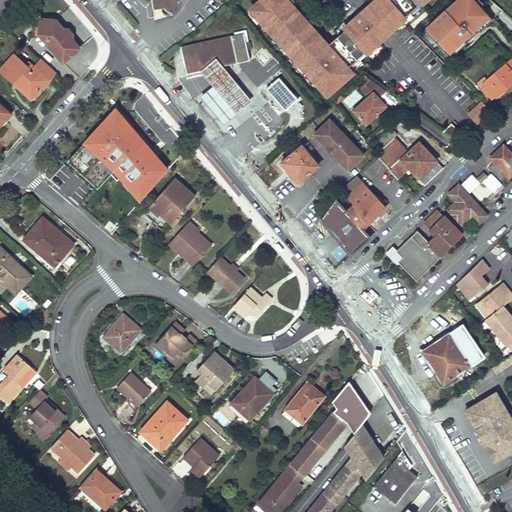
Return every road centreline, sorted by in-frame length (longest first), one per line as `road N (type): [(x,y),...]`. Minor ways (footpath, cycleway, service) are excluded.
road 1 (primary): [(331,290),(132,52)]
road 2 (residential): [(331,290),(511,120)]
road 3 (residential): [(157,283),(228,337),(261,347),(290,336),(331,290)]
road 4 (residential): [(71,328),(71,367),(156,511)]
road 5 (residential): [(511,210),(375,347)]
road 6 (primary): [(472,511),(375,347)]
road 7 (residential): [(19,168),(132,52)]
